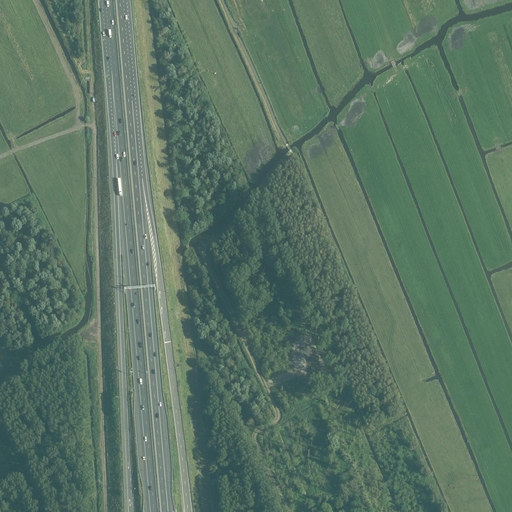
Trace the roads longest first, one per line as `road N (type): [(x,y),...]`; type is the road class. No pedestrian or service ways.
road 1 (unknown): [(285,511),(251,440),(276,416),(202,245),(237,219),(290,150)]
road 2 (track): [(78,125),(93,125),(105,511)]
road 3 (motorway): [(120,150),(152,511)]
road 4 (motorway): [(120,150),(115,196),(131,511)]
road 5 (track): [(394,67),(511,391)]
road 6 (motorway): [(187,511),(152,227),(136,176)]
road 7 (motorway): [(166,511),(136,176)]
road 8 (motorway): [(136,176),(121,0)]
road 9 (motorway): [(107,0),(120,150)]
road 10 (track): [(49,0),(90,90),(93,125)]
road 11 (track): [(35,0),(74,88),(78,125)]
